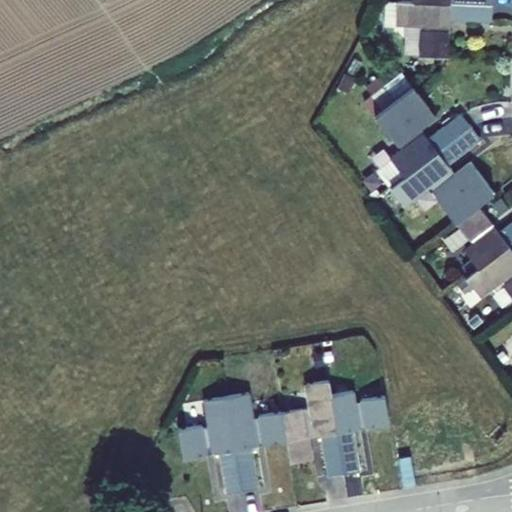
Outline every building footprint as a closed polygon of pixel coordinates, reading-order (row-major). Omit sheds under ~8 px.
[(385,0),(384,23),(395,23),(396,1),(389,0),(385,0)] [(396,1),(395,23),(419,24),(424,24),(424,32),(418,31),(418,54),(447,55),(448,32),(443,32),(443,25),(448,25),(448,19),(491,21),(491,4),(411,1),(396,1)] [(400,72),(383,85),(392,101),(411,86),(400,72)] [(404,176),(470,125),(460,112),(426,138),(423,134),(419,136),(415,130),(418,128),(434,116),(411,86),(392,101),(383,85),(364,100),(397,143),(401,140),(406,146),(402,149),(390,158),(404,176)] [(389,187),(403,205),(428,187),(432,183),(437,189),(432,193),(454,221),(477,204),(492,192),(470,163),(454,175),(451,177),(446,171),(450,169),(446,164),(480,138),(470,125),(404,176),(389,187)] [(423,134),(418,128),(415,130),(419,136),(423,134)] [(397,143),(402,149),(406,146),(401,140),(397,143)] [(451,177),(454,175),(450,169),(446,171),(451,177)] [(428,187),(432,193),(437,189),(432,183),(428,187)] [(471,235),(476,241),(472,244),(464,250),(477,268),(511,241),(511,221),(498,232),(494,227),(491,230),(486,224),(490,221),(477,204),(454,221),(467,238),(471,235)] [(494,227),(490,221),(486,224),(491,230),(494,227)] [(471,235),(467,238),(472,244),(476,241),(471,235)] [(511,241),(477,268),(465,277),(479,296),(499,280),(503,277),(508,283),(504,286),(511,297),(511,241)] [(503,277),(499,280),(504,286),(508,283),(503,277)] [(330,378),(322,379),(340,478),(362,475),(354,431),(383,426),(378,394),(355,397),(354,387),(332,390),(330,378)] [(340,478),(322,379),(305,382),(309,405),(274,412),(279,444),(283,469),(309,464),(305,441),(322,437),(330,480),(340,478)] [(279,444),(274,412),(251,417),(247,393),(220,398),(237,494),(258,491),(251,449),(279,444)] [(237,494),(220,398),(203,401),(207,424),(177,430),(183,462),(219,455),(226,496),(237,494)]
